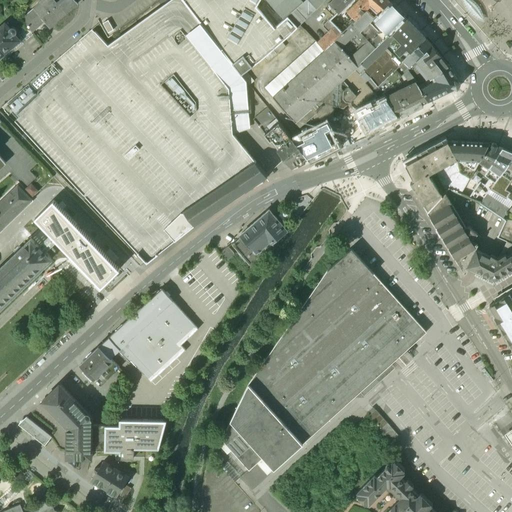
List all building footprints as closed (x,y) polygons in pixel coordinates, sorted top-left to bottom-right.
[(182,0),(171,0),(108,46),(95,32),(94,33),(91,29),(1,107),(4,110),(4,111),(8,116),(13,111),(19,118),(14,122),(138,252),(147,262),(158,253),(175,240),(194,225),(198,222),(199,222),(238,195),(244,190),(245,191),(250,187),(251,188),(264,181),(263,179),(267,176),(256,162),(233,134),(228,88),(185,35),(190,31),(196,26),(200,23),(182,0)] [(38,13),(45,21),(50,28),(77,4),(73,0),(60,0),(57,3),(53,0),(52,0),(47,5),(38,13)] [(182,0),(200,23),(213,38),(220,32),(244,13),(233,0),(182,0)] [(220,32),(213,38),(233,63),(243,75),(247,72),(257,64),(261,60),(251,48),(275,28),(283,20),(265,0),(259,0),(255,4),(244,13),(220,32)] [(233,0),(244,13),(255,4),(259,0),(233,0)] [(265,0),(283,20),(287,17),(306,0),(265,0)] [(308,0),(306,0),(287,17),(297,28),(316,9),(308,0)] [(308,0),(316,9),(320,5),(324,0),(308,0)] [(331,0),(329,3),(337,11),(338,13),(351,0),(331,0)] [(368,7),(360,0),(358,0),(347,12),(355,20),(366,9),(368,7)] [(386,0),(374,0),(369,6),(377,15),(389,3),(389,2),(386,0)] [(374,17),(364,27),(366,28),(363,30),(362,29),(360,31),(361,32),(361,33),(362,34),(366,30),(366,29),(370,25),(371,25),(372,24),(373,24),(375,22),(375,21),(376,21),(376,20),(379,17),(379,15),(380,16),(383,14),(392,6),(390,4),(389,2),(389,3),(374,17)] [(337,11),(329,3),(324,8),(333,16),(337,11)] [(375,21),(375,22),(373,24),(372,24),(371,25),(370,25),(366,29),(366,30),(362,34),(365,38),(375,48),(389,34),(390,35),(406,18),(390,4),(392,6),(383,14),(380,16),(379,15),(379,17),(376,20),(376,21),(375,21)] [(355,20),(351,24),(358,31),(360,32),(361,33),(361,32),(360,31),(362,29),(363,30),(366,28),(364,27),(374,17),(366,9),(355,20)] [(37,11),(24,23),(32,32),(45,21),(38,13),(37,11)] [(114,33),(104,16),(99,19),(99,21),(108,37),(114,33)] [(287,17),(283,20),(275,28),(251,48),(261,60),(280,44),(285,40),(289,37),(297,28),(287,17)] [(406,18),(390,35),(389,34),(375,48),(364,59),(357,66),(353,68),(359,75),(363,70),(370,78),(377,87),(383,81),(394,70),(404,61),(404,60),(403,59),(425,38),(406,18)] [(335,26),(329,20),(323,25),(323,27),(328,32),(335,26)] [(5,23),(0,27),(0,46),(6,54),(21,42),(19,39),(14,34),(15,33),(16,32),(16,30),(16,29),(15,28),(14,27),(13,27),(11,27),(10,29),(5,23)] [(228,88),(233,134),(238,131),(246,127),(250,126),(247,80),(243,75),(233,63),(213,38),(200,23),(196,26),(190,31),(185,35),(228,88)] [(358,31),(351,24),(342,33),(334,40),(341,47),(346,42),(347,39),(351,39),(354,36),(354,34),(358,31)] [(342,33),(335,26),(328,32),(317,43),(324,50),(334,40),(342,33)] [(358,31),(354,34),(354,36),(351,39),(347,39),(346,42),(341,47),(348,55),(349,54),(348,53),(350,52),(350,51),(351,50),(352,50),(356,46),(356,45),(357,44),(358,44),(362,41),(362,39),(363,39),(364,39),(365,38),(362,34),(361,33),(360,32),(358,31)] [(363,39),(362,39),(362,41),(358,44),(357,44),(356,45),(356,46),(352,50),(351,50),(350,51),(350,52),(348,53),(349,54),(348,55),(357,66),(364,59),(375,48),(365,38),(364,39),(363,39)] [(425,38),(403,59),(404,60),(404,61),(406,63),(403,65),(407,70),(410,66),(416,60),(432,44),(425,38)] [(334,40),(324,50),(279,91),(272,97),(281,105),(294,121),(311,106),(334,86),(342,79),(353,68),(357,66),(348,55),(341,47),(334,40)] [(317,43),(316,42),(264,88),(272,97),(279,91),(324,50),(317,43)] [(280,44),(261,60),(266,64),(284,49),(280,44)] [(432,44),(416,60),(430,78),(432,77),(450,67),(432,44)] [(416,60),(410,66),(407,70),(416,81),(419,85),(429,79),(430,78),(416,60)] [(404,61),(394,70),(401,77),(407,70),(403,65),(406,63),(404,61)] [(450,67),(432,77),(434,81),(431,83),(429,79),(419,85),(428,101),(455,88),(458,81),(450,67)] [(353,68),(342,79),(348,86),(353,92),(364,82),(364,81),(359,75),(353,68)] [(383,81),(377,87),(379,89),(382,93),(383,93),(386,97),(416,81),(407,70),(401,77),(391,88),(383,81)] [(255,81),(247,72),(243,75),(247,80),(251,85),(255,81)] [(377,87),(370,78),(364,82),(374,94),(375,93),(379,89),(377,87)] [(364,82),(353,92),(357,96),(364,104),(374,94),(364,82),(364,81),(364,82)] [(428,101),(419,85),(416,81),(386,97),(390,103),(392,106),(391,107),(396,116),(428,101)] [(334,86),(311,106),(316,112),(316,113),(320,118),(324,123),(327,121),(329,119),(331,119),(333,117),(333,113),(332,112),(333,111),(334,107),(333,106),(334,105),(334,100),(333,99),(334,98),(335,94),(334,93),(335,92),(335,87),(334,86)] [(353,92),(348,86),(343,90),(343,91),(339,94),(339,97),(340,99),(340,101),(338,102),(338,105),(340,108),(343,108),(346,106),(346,103),(349,103),(350,102),(357,96),(353,92)] [(374,94),(364,104),(365,105),(366,105),(368,109),(379,104),(378,101),(378,100),(375,93),(374,94)] [(364,104),(357,96),(350,102),(357,110),(357,109),(365,105),(364,104)] [(396,116),(391,107),(392,106),(390,103),(386,97),(378,100),(378,101),(379,104),(368,109),(366,105),(365,105),(357,109),(367,131),(396,116)] [(311,106),(294,121),(300,127),(308,120),(316,113),(316,112),(311,106)] [(320,118),(316,113),(308,120),(314,128),(317,127),(317,126),(324,123),(320,118)] [(324,123),(317,126),(317,127),(318,129),(302,137),(304,139),(296,143),(308,158),(309,160),(317,156),(317,155),(332,148),(337,146),(328,128),(330,127),(327,121),(324,123)] [(308,158),(296,143),(291,146),(289,143),(290,142),(288,139),(291,137),(279,122),(275,125),(265,134),(292,167),(298,164),(299,165),(305,162),(304,160),(308,158)] [(446,140),(406,162),(415,180),(410,183),(413,188),(429,178),(427,174),(445,165),(453,161),(457,158),(447,140),(446,140)] [(489,142),(447,140),(457,158),(453,161),(454,163),(460,171),(470,177),(476,168),(479,161),(489,142)] [(470,177),(478,183),(490,167),(502,148),(497,145),(496,143),(493,142),(491,143),(489,142),(479,161),(483,164),(479,170),(476,168),(470,177)] [(511,156),(511,151),(502,148),(490,167),(495,170),(500,174),(507,165),(511,156)] [(454,163),(446,167),(436,172),(446,191),(449,188),(450,189),(460,171),(454,163)] [(511,168),(507,165),(500,174),(489,189),(493,191),(506,199),(510,193),(501,188),(503,185),(506,186),(511,177),(511,168)] [(500,174),(495,170),(483,186),(489,190),(489,189),(500,174)] [(460,171),(450,189),(461,194),(470,177),(460,171)] [(429,178),(413,188),(427,211),(427,212),(428,211),(442,195),(431,178),(429,178)] [(38,192),(30,184),(25,189),(33,198),(37,193),(36,193),(38,192)] [(18,186),(0,202),(0,230),(31,200),(18,186)] [(487,193),(480,203),(502,217),(509,207),(491,195),(487,193)] [(442,195),(428,211),(463,269),(467,266),(475,249),(481,237),(468,226),(463,229),(443,195),(442,195)] [(50,234),(38,246),(45,252),(56,241),(101,286),(118,269),(53,201),(35,218),(50,234)] [(269,210),(240,235),(241,237),(256,254),(261,251),(266,246),(277,239),(287,231),(269,210)] [(511,219),(505,220),(506,220),(498,237),(506,241),(511,243),(511,219)] [(256,254),(241,237),(232,245),(232,246),(254,270),(256,268),(264,256),(261,251),(256,254)] [(31,238),(0,268),(0,307),(51,258),(45,252),(38,246),(31,238)] [(511,243),(506,241),(498,258),(491,254),(490,256),(475,249),(467,266),(494,280),(511,269),(511,243)] [(327,270),(248,384),(222,438),(249,469),(263,456),(275,468),(426,332),(351,249),(327,270)] [(162,289),(114,333),(108,338),(119,350),(129,362),(131,360),(151,382),(186,350),(181,345),(198,329),(173,301),(162,289)] [(511,291),(489,306),(511,344),(511,291)] [(110,358),(119,350),(108,338),(99,346),(110,358)] [(99,346),(80,364),(86,370),(82,373),(91,382),(94,379),(113,361),(110,358),(99,346)] [(113,361),(94,379),(101,385),(119,368),(113,361)] [(92,418),(59,384),(42,401),(66,427),(67,429),(67,457),(91,457),(91,449),(92,418)] [(399,437),(376,410),(369,416),(392,443),(399,437)] [(37,424),(26,416),(18,424),(30,433),(37,424)] [(116,425),(102,424),(101,449),(119,449),(119,457),(134,458),(134,448),(157,448),(164,420),(117,419),(116,425)] [(37,424),(30,433),(45,445),(52,436),(37,424)] [(102,424),(92,424),(91,449),(101,449),(102,424)] [(113,467),(103,461),(99,467),(95,468),(96,473),(92,479),(102,485),(101,486),(106,490),(107,488),(117,495),(128,477),(118,471),(119,469),(114,466),(113,467)] [(392,461),(389,464),(387,464),(385,466),(385,468),(376,476),(374,474),(357,492),(358,493),(357,494),(367,504),(368,503),(369,504),(387,485),(394,492),(404,481),(399,477),(404,472),(403,471),(404,470),(395,461),(393,462),(392,461)] [(418,495),(410,488),(412,485),(407,480),(405,482),(404,481),(394,492),(400,498),(386,511),(412,511),(426,499),(420,493),(418,495)] [(131,488),(126,485),(120,495),(125,498),(131,488)] [(49,496),(35,502),(38,509),(39,508),(40,511),(53,506),(49,496)] [(431,504),(426,499),(412,511),(439,511),(438,511),(435,511),(429,506),(431,504)]
